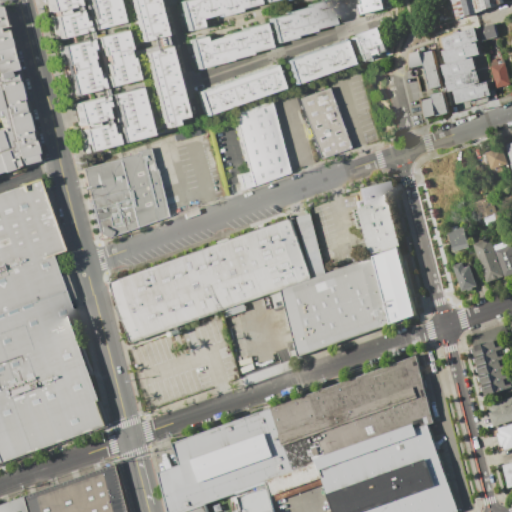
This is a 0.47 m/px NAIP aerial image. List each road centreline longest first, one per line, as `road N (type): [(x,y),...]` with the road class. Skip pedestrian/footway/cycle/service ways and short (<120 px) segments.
road 1 (residential): [(511,301),(0,485)]
road 2 (residential): [(511,113),(89,267)]
road 3 (tertiary): [(38,68),(132,438)]
road 4 (residential): [(493,511),(444,326)]
